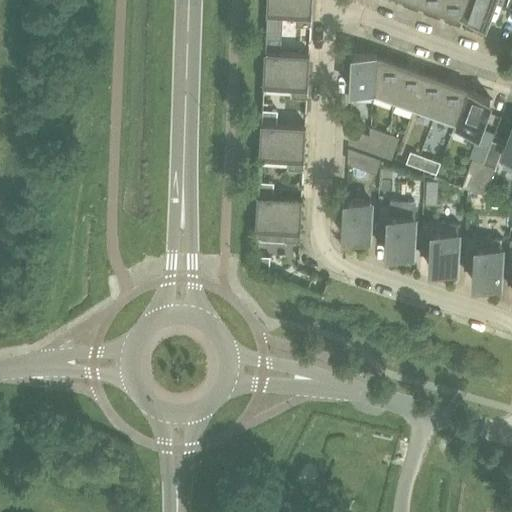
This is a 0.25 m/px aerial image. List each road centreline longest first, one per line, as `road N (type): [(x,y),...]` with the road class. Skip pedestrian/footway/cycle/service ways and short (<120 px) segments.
road 1 (residential): [(333,8),(325,249),(349,268),(511,329)]
road 2 (residential): [(511,72),(333,8)]
road 3 (primary): [(182,187),(188,0)]
road 4 (unknown): [(384,400),(317,354),(261,340)]
road 5 (primary): [(182,187),(156,321)]
road 6 (primary): [(202,321),(182,187)]
